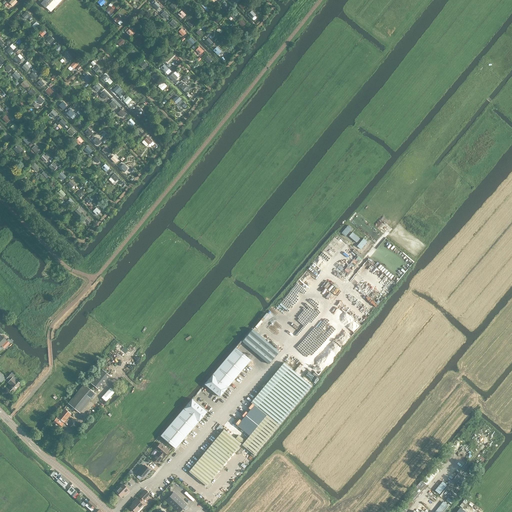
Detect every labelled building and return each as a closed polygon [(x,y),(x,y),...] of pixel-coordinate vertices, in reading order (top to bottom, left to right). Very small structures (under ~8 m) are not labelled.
[(10,0),(5,3),(8,9),(18,3),(16,0),(10,0)] [(45,8),(52,0),(43,0),(40,4),(45,8)] [(227,5),(222,0),(221,0),(218,4),(223,9),(227,5)] [(162,8),(156,1),(152,5),(158,11),(162,8)] [(29,14),(25,9),(20,13),(24,18),(29,14)] [(186,15),(180,9),(176,12),(182,19),(186,15)] [(160,14),(165,19),(170,15),(165,10),(160,14)] [(116,11),(111,16),(115,20),(120,15),(116,11)] [(34,23),(36,21),(31,16),(27,19),(30,24),(33,22),(34,23)] [(177,24),(172,19),(169,22),(174,27),(177,24)] [(134,31),(129,26),(125,30),(130,35),(134,31)] [(203,31),(197,26),(194,30),(199,35),(203,31)] [(182,28),(179,31),(183,36),(187,32),(182,28)] [(46,39),(50,44),(55,39),(51,35),(46,39)] [(125,41),(120,36),(116,41),(120,45),(125,41)] [(138,36),(135,40),(139,45),(143,41),(138,36)] [(195,41),(189,36),(186,40),(191,45),(195,41)] [(208,37),(204,41),(210,46),(213,42),(208,37)] [(61,48),(56,43),(52,47),(58,52),(61,48)] [(219,49),(214,44),(210,48),(216,53),(219,49)] [(150,50),(145,45),(142,48),(146,53),(150,50)] [(7,46),(4,50),(9,55),(12,51),(7,46)] [(137,53),(132,47),(128,51),(133,56),(137,53)] [(63,62),(68,58),(71,61),(73,59),(67,52),(60,59),(63,62)] [(20,53),(14,58),(18,63),(24,58),(20,53)] [(212,59),(207,54),(204,57),(209,62),(212,59)] [(70,64),(74,68),(78,64),(74,60),(70,64)] [(98,62),(93,67),(98,72),(103,68),(98,62)] [(168,67),(163,62),(159,66),(164,71),(168,67)] [(14,69),(7,63),(4,66),(10,73),(14,69)] [(25,63),(21,67),(25,71),(29,68),(25,63)] [(174,81),(180,75),(176,70),(169,75),(174,81)] [(12,74),(17,80),(21,76),(16,71),(12,74)] [(34,80),(38,76),(33,71),(29,75),(34,80)] [(88,82),(92,77),(85,71),(81,76),(88,82)] [(159,77),(153,72),(150,76),(155,81),(159,77)] [(38,78),(34,82),(39,86),(42,82),(38,78)] [(29,85),(24,80),(20,84),(25,89),(29,85)] [(187,85),(181,80),(177,84),(183,89),(187,85)] [(163,81),(158,86),(163,90),(167,85),(163,81)] [(100,88),(95,82),(90,85),(96,91),(100,88)] [(121,88),(117,85),(113,89),(117,93),(121,88)] [(49,95),(54,91),(49,86),(45,90),(49,95)] [(28,92),(32,96),(37,92),(32,88),(28,92)] [(100,88),(99,90),(101,92),(96,99),(104,104),(110,95),(100,88)] [(41,99),(36,94),(32,98),(38,103),(41,99)] [(123,100),(127,104),(132,99),(128,95),(123,100)] [(64,102),(60,97),(55,102),(60,106),(64,102)] [(118,105),(113,100),(108,105),(113,110),(118,105)] [(140,109),(136,104),(131,108),(136,113),(140,109)] [(56,112),(51,107),(47,112),(51,117),(56,112)] [(66,113),(71,117),(75,112),(70,108),(66,113)] [(122,108),(115,113),(120,119),(126,114),(122,108)] [(6,114),(2,118),(7,123),(11,119),(6,114)] [(81,119),(76,114),(73,118),(77,123),(81,119)] [(134,121),(129,117),(125,121),(130,126),(134,121)] [(154,122),(149,118),(145,122),(150,126),(154,122)] [(61,129),(67,123),(62,119),(57,124),(61,129)] [(9,124),(14,130),(19,125),(13,120),(9,124)] [(141,134),(144,131),(138,125),(135,129),(141,134)] [(7,137),(10,134),(5,129),(1,132),(7,137)] [(31,139),(24,132),(21,136),(27,143),(31,139)] [(101,140),(97,135),(93,138),(97,143),(101,140)] [(40,146),(34,140),(30,144),(35,150),(40,146)] [(23,148),(17,142),(14,146),(19,151),(23,148)] [(91,149),(87,144),(83,148),(88,153),(91,149)] [(105,154),(110,150),(106,145),(102,149),(105,154)] [(45,162),(50,157),(46,152),(41,158),(45,162)] [(97,154),(93,158),(98,163),(102,159),(97,154)] [(39,166),(32,159),(29,163),(35,170),(39,166)] [(57,165),(52,160),(48,165),(52,169),(57,165)] [(110,167),(105,162),(101,165),(106,171),(110,167)] [(124,163),(119,167),(125,174),(129,170),(124,163)] [(120,178),(114,171),(111,174),(117,181),(120,178)] [(73,183),(68,178),(64,182),(69,187),(73,183)] [(65,192),(59,187),(55,191),(61,196),(65,192)] [(80,189),(76,194),(80,198),(85,193),(80,189)] [(91,199),(86,195),(82,199),(86,204),(91,199)] [(92,218),(86,212),(82,217),(88,222),(92,218)] [(342,233),(346,236),(352,229),(348,226),(342,233)] [(357,243),(360,239),(352,232),(349,236),(357,243)] [(333,241),(335,243),(338,245),(339,243),(343,246),(346,242),(337,236),(333,241)] [(357,246),(361,249),(367,242),(364,239),(357,246)] [(332,251),(331,249),(328,250),(328,252),(327,252),(328,255),(329,254),(330,258),(338,256),(337,252),(334,252),(334,251),(332,251)] [(311,300),(307,306),(317,312),(320,306),(311,300)] [(279,352),(252,329),(242,341),(268,364),(279,352)] [(219,397),(250,360),(235,347),(204,384),(219,397)] [(254,455),(306,392),(311,386),(283,363),(251,402),(266,415),(252,432),(242,445),(254,455)] [(100,391),(112,377),(105,370),(92,384),(100,391)] [(20,384),(16,380),(15,380),(12,377),(14,375),(11,373),(6,378),(9,381),(8,382),(11,385),(8,388),(12,392),(20,384)] [(80,413),(95,393),(84,384),(68,403),(80,413)] [(111,397),(115,392),(110,388),(101,397),(106,402),(109,398),(110,399),(112,397),(111,397)] [(175,449),(206,412),(191,399),(160,436),(175,449)] [(69,419),(69,418),(68,417),(71,414),(64,408),(56,418),(52,423),(59,428),(63,424),(64,422),(67,425),(68,424),(68,422),(70,420),(69,419)] [(206,486),(241,443),(223,429),(189,471),(206,486)] [(163,457),(169,451),(165,448),(160,443),(155,449),(160,454),(159,455),(157,454),(153,459),(158,463),(163,456),(163,457)] [(141,469),(138,473),(143,477),(146,474),(146,475),(150,470),(144,466),(141,469)] [(72,483),(62,475),(60,477),(55,473),(53,476),(58,480),(58,479),(60,481),(59,483),(61,485),(62,483),(63,484),(62,486),(65,488),(66,486),(69,489),(71,486),(70,486),(72,483)] [(126,493),(129,490),(122,484),(115,491),(121,497),(125,493),(126,493)] [(143,500),(149,494),(146,490),(139,497),(143,500)] [(179,511),(187,504),(174,492),(165,501),(176,511),(179,511)] [(135,511),(136,511),(143,505),(136,499),(133,502),(134,503),(130,507),(135,511)] [(463,508),(468,501),(465,499),(460,505),(463,508)] [(97,506),(90,500),(87,503),(85,505),(92,511),(97,506)]
